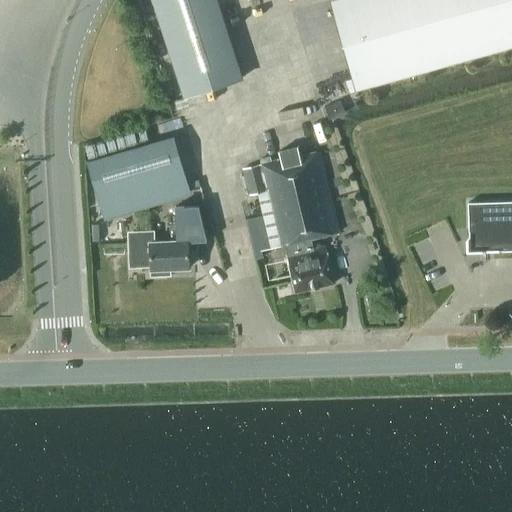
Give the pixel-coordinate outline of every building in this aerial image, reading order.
[(154,0),(185,96),(243,77),(217,0),(154,0)] [(511,0),(333,0),(358,88),(511,44),(511,0)] [(329,117),(344,111),(340,100),(325,106),(329,117)] [(174,136),(89,160),(104,213),(189,188),(174,136)] [(271,248),(290,244),(292,253),(288,254),(290,264),(296,291),(335,282),(328,255),(326,245),(309,250),(306,240),(339,232),(320,152),(302,157),(301,151),(280,156),(281,159),(243,168),(250,194),(258,193),(271,248)] [(511,200),(468,202),(470,251),(511,249),(511,200)] [(152,264),(152,274),(170,273),(169,267),(190,266),(189,241),(200,240),(199,218),(181,219),(181,240),(153,241),(153,232),(131,233),(132,264),(152,264)]
